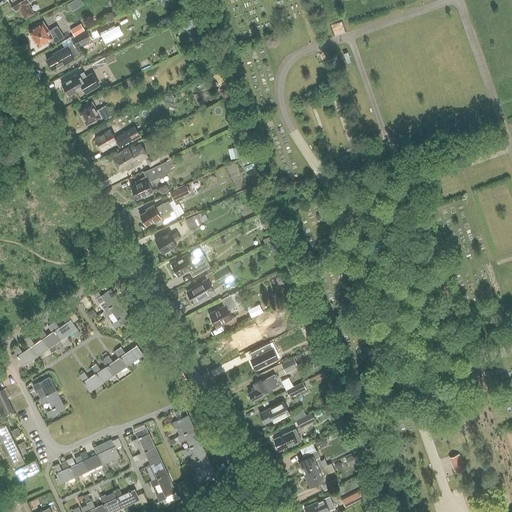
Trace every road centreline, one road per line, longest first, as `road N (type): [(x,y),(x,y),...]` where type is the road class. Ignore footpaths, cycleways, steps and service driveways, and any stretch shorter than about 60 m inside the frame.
road 1 (residential): [(126,265),(9,346),(47,439),(62,451),(203,394)]
road 2 (unclassified): [(126,265),(0,56)]
road 3 (unclassified): [(203,394),(126,265)]
road 4 (unclassified): [(263,511),(203,394)]
